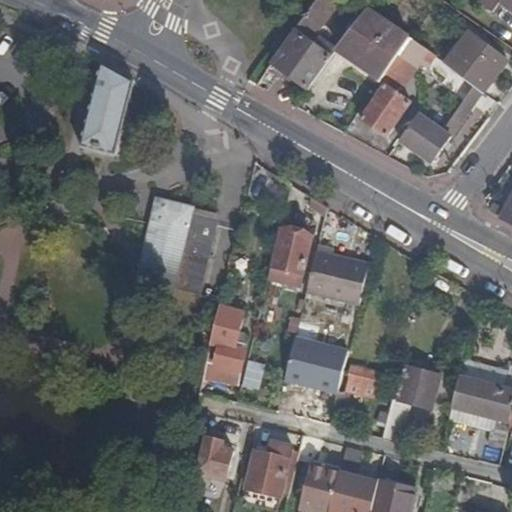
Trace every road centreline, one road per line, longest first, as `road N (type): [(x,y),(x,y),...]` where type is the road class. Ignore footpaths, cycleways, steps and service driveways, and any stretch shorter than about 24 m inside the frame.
road 1 (secondary): [(437,227),(144,56)]
road 2 (residential): [(210,404),(511,478)]
road 3 (residential): [(437,227),(511,128)]
